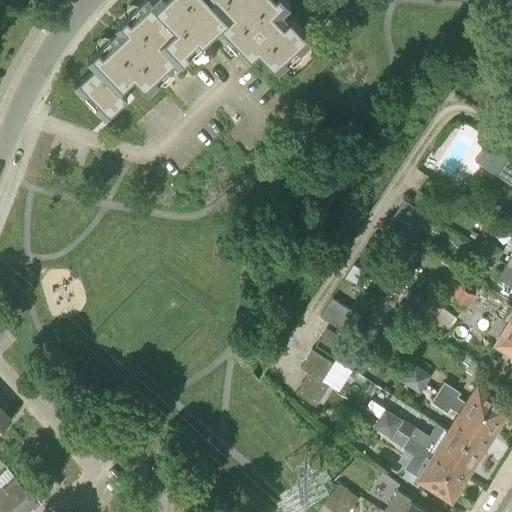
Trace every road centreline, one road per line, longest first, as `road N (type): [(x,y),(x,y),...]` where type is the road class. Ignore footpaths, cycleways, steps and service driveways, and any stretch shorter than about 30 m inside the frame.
road 1 (residential): [(12,117),(154,165),(185,147),(207,115)]
road 2 (unclassified): [(12,117),(91,0)]
road 3 (residential): [(95,468),(0,370)]
